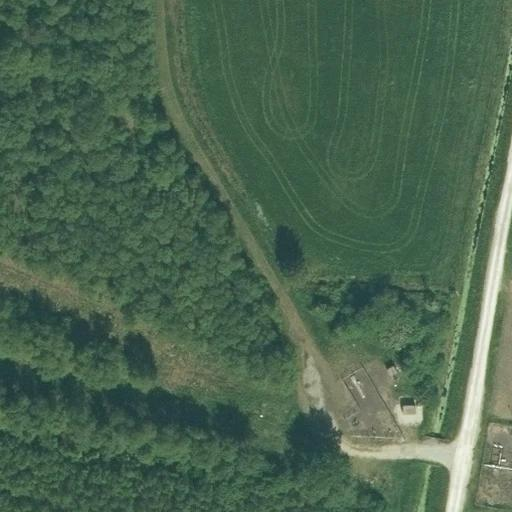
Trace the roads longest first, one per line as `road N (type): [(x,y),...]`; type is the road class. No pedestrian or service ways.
road 1 (track): [(511,167),(486,296),(459,511)]
road 2 (track): [(468,464),(361,452),(327,399)]
